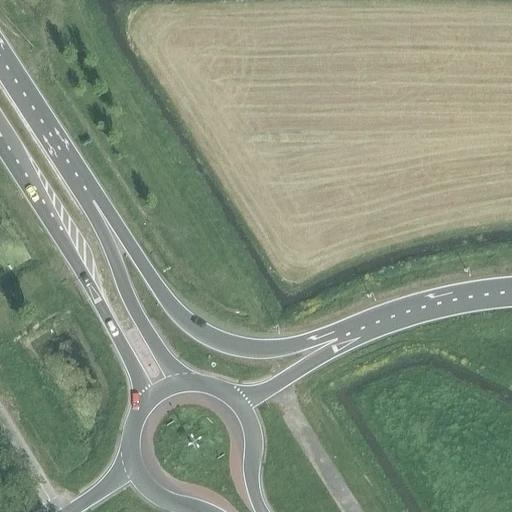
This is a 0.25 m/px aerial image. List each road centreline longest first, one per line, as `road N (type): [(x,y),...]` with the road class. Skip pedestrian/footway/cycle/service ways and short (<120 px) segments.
road 1 (trunk): [(363,334),(266,351),(203,335),(165,301),(72,169)]
road 2 (trunk): [(0,146),(128,358),(146,403)]
road 3 (trunk): [(180,383),(128,299),(72,169)]
road 4 (trunk): [(511,299),(363,334)]
road 5 (trunk): [(363,334),(238,404)]
road 6 (trunk): [(72,169),(0,57)]
